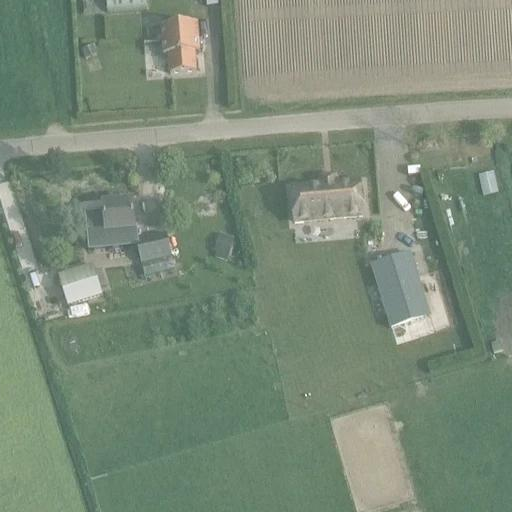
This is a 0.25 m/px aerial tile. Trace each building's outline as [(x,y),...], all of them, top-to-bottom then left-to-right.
[(146,0),(106,0),(107,14),(147,11),(146,0)] [(163,57),(168,56),(170,75),(196,73),(194,54),(199,54),(197,25),(161,28),(163,57)] [(98,56),(95,47),(82,52),(86,61),(98,56)] [(294,224),(363,218),(360,185),(291,191),(294,224)] [(102,207),(105,233),(135,230),(133,205),(102,207)] [(135,242),(144,278),(174,271),(170,258),(164,235),(135,242)] [(215,259),(227,264),(235,240),(220,235),(214,253),(217,254),(215,259)] [(410,256),(371,268),(390,330),(429,317),(410,256)] [(67,308),(102,297),(93,267),(58,278),(67,308)]
